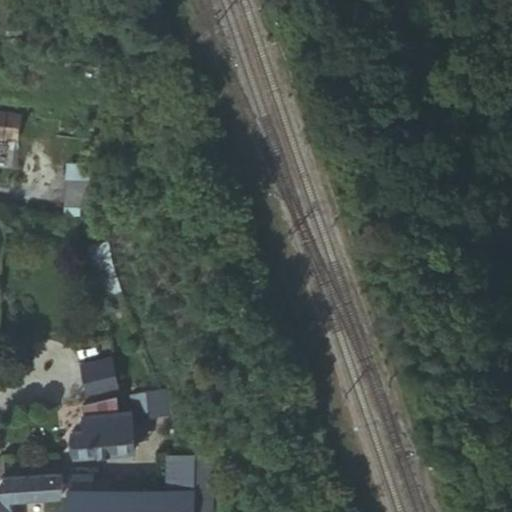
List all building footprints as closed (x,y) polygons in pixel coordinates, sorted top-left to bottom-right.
[(0,137),(8,138),(10,115),(0,113),(0,137)] [(10,115),(8,138),(22,139),(24,116),(10,115)] [(90,207),(93,164),(68,162),(65,206),(90,207)] [(123,291),(117,268),(104,272),(109,296),(123,291)] [(84,365),(90,393),(116,388),(110,359),(84,365)] [(153,417),(166,415),(162,390),(133,394),(134,401),(141,400),(143,413),(153,411),(153,417)] [(119,393),(119,392),(90,398),(86,399),(87,426),(77,426),(77,432),(75,433),(75,446),(79,446),(79,452),(138,447),(136,428),(136,421),(134,409),(121,409),(119,393)] [(169,414),(166,415),(153,417),(156,438),(173,436),(169,414)] [(12,445),(2,446),(2,453),(13,453),(12,445)] [(199,454),(183,454),(169,455),(169,489),(97,487),(97,473),(74,472),(75,511),(199,511),(199,489),(199,454)] [(5,477),(0,484),(0,511),(15,511),(15,496),(64,493),(65,473),(5,477)] [(214,511),(214,489),(199,489),(199,511),(214,511)]
